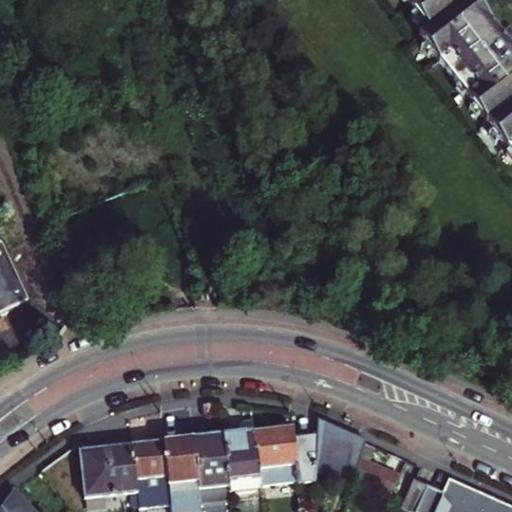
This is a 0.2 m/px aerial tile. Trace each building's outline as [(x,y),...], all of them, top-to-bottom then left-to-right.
[(409,0),(428,24),(419,31),(511,154),(511,43),(501,28),(496,22),(478,0),(409,0)] [(0,326),(7,323),(4,315),(31,303),(3,245),(21,237),(0,191),(0,326)] [(359,468),(367,449),(319,428),(318,441),(316,486),(351,488),(359,468)] [(283,435),(255,437),(260,490),(316,486),(318,441),(297,442),(296,434),(283,435)] [(240,438),(225,440),(231,498),(260,496),(260,490),(255,437),(240,438)] [(231,498),(225,440),(209,441),(195,442),(200,487),(201,495),(219,494),(221,499),(231,498)] [(200,487),(195,442),(182,443),(167,444),(171,480),(172,490),(200,487)] [(150,445),(133,447),(137,483),(171,480),(167,444),(150,445)] [(86,498),(138,493),(137,483),(133,447),(106,449),(82,451),(86,498)] [(385,502),(393,483),(359,468),(351,488),(385,502)] [(511,511),(511,510),(448,483),(442,496),(435,511),(511,511)] [(401,511),(417,511),(427,489),(414,484),(401,511)] [(173,511),(202,511),(200,487),(172,490),(173,511)] [(435,511),(442,496),(427,489),(417,511),(435,511)] [(8,511),(35,511),(21,494),(8,511)] [(202,511),(232,511),(231,498),(221,499),(219,494),(201,495),(202,511)]
